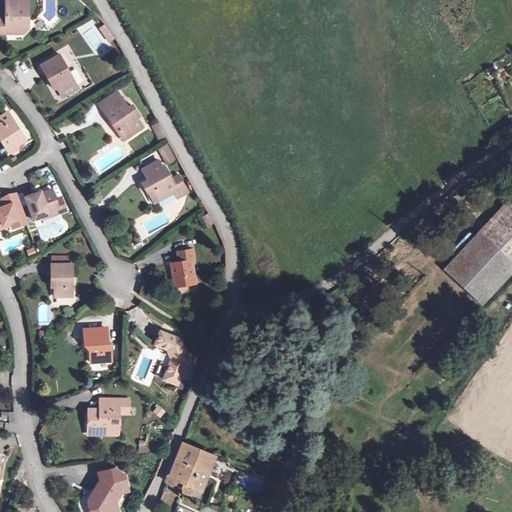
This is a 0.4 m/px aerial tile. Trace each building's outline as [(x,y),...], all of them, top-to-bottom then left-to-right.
[(25,24),(23,0),(2,0),(3,8),(3,12),(0,11),(0,30),(4,30),(4,25),(14,25),(20,30),(25,24)] [(56,89),(58,88),(64,97),(81,87),(62,54),(42,65),(56,89)] [(139,115),(132,104),(123,109),(121,105),(125,102),(118,90),(100,102),(108,114),(114,110),(116,114),(113,117),(120,127),(117,129),(124,139),(143,126),(136,117),(139,115)] [(0,146),(2,149),(20,137),(3,109),(0,110),(0,146)] [(152,125),(158,140),(165,137),(159,122),(152,125)] [(151,186),(156,196),(168,190),(177,186),(165,162),(163,162),(160,156),(143,163),(147,170),(150,169),(151,172),(141,177),(143,180),(144,180),(146,184),(145,184),(147,188),(148,187),(151,186)] [(41,209),(42,212),(52,209),(47,196),(44,186),(34,189),(33,187),(27,189),(26,187),(18,190),(27,214),(35,211),(41,209)] [(151,186),(148,187),(153,198),(156,196),(151,186)] [(181,194),(177,186),(168,190),(172,199),(181,194)] [(47,196),(52,209),(58,207),(53,194),(47,196)] [(0,219),(10,216),(13,222),(20,219),(13,200),(7,202),(5,199),(0,200),(0,219)] [(511,202),(483,232),(511,262),(511,202)] [(202,216),(207,227),(214,223),(209,213),(202,216)] [(0,219),(0,222),(6,221),(7,224),(13,222),(10,216),(0,219)] [(481,305),(511,275),(511,262),(483,232),(445,268),(481,305)] [(193,260),(195,260),(194,249),(180,251),(181,261),(172,263),(176,287),(196,284),(193,260)] [(54,257),(54,265),(69,265),(69,256),(54,257)] [(52,278),(55,278),(56,297),(74,297),(73,265),(69,265),(54,265),(52,265),(52,278)] [(259,314),(250,317),(252,325),(261,322),(259,314)] [(92,363),(112,362),(111,344),(107,344),(106,328),(86,330),(86,347),(91,347),(92,363)] [(165,347),(170,335),(163,333),(158,345),(165,347)] [(182,340),(170,335),(165,347),(168,349),(171,350),(169,353),(174,356),(173,361),(166,379),(179,384),(190,358),(182,340)] [(90,429),(115,429),(116,429),(116,412),(127,412),(128,398),(104,397),(104,408),(100,408),(89,408),(89,429),(90,429)] [(157,405),(152,412),(161,418),(166,410),(157,405)] [(175,474),(168,479),(170,486),(177,486),(181,481),(185,483),(183,487),(185,491),(188,494),(192,494),(196,492),(198,488),(204,491),(216,456),(186,445),(175,474)] [(90,511),(108,511),(116,502),(115,494),(122,493),(128,492),(126,475),(118,469),(101,471),(102,479),(102,483),(99,488),(96,488),(97,492),(94,497),(89,498),(90,511)] [(116,502),(108,511),(112,511),(117,511),(116,502)]
